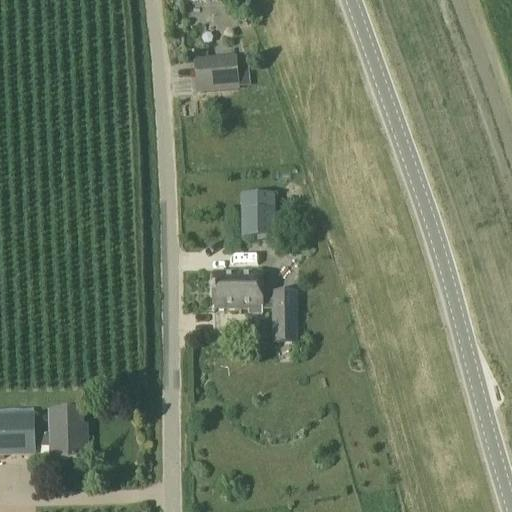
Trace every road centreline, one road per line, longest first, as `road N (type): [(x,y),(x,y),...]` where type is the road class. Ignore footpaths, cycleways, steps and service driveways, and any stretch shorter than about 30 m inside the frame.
road 1 (tertiary): [(510,511),(472,376),(343,0)]
road 2 (unclassified): [(169,511),(151,0)]
